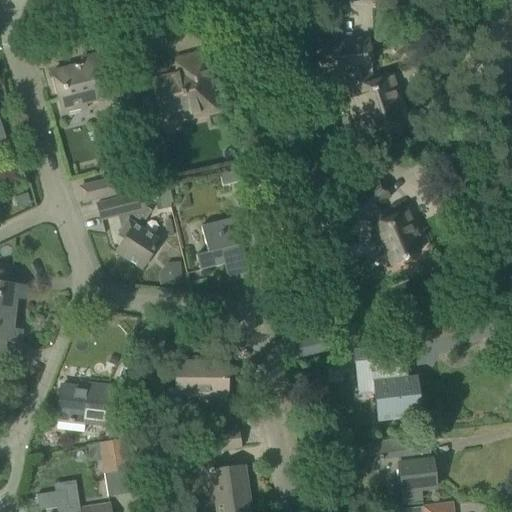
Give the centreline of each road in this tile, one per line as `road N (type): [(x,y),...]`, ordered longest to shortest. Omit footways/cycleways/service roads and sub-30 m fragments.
road 1 (residential): [(287,511),(249,332),(213,312),(98,296),(85,278)]
road 2 (residential): [(85,278),(0,3)]
road 3 (residential): [(11,445),(85,278)]
